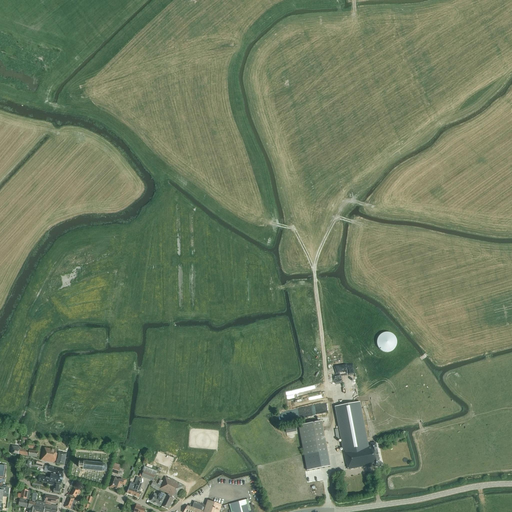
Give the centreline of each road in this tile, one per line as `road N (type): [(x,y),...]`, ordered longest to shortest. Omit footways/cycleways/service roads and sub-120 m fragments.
road 1 (tertiary): [(511,483),(301,511)]
road 2 (track): [(330,392),(313,268),(294,228),(272,224)]
